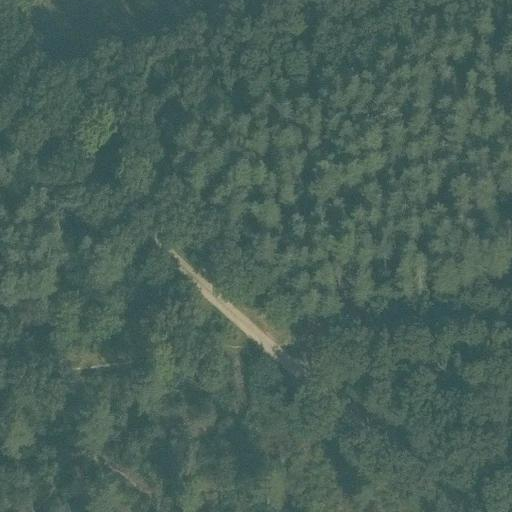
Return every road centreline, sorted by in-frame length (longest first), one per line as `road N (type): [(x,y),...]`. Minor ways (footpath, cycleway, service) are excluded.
road 1 (track): [(272,344),(0,82)]
road 2 (track): [(0,371),(272,344)]
road 3 (track): [(272,344),(455,511)]
road 4 (track): [(511,325),(272,344)]
